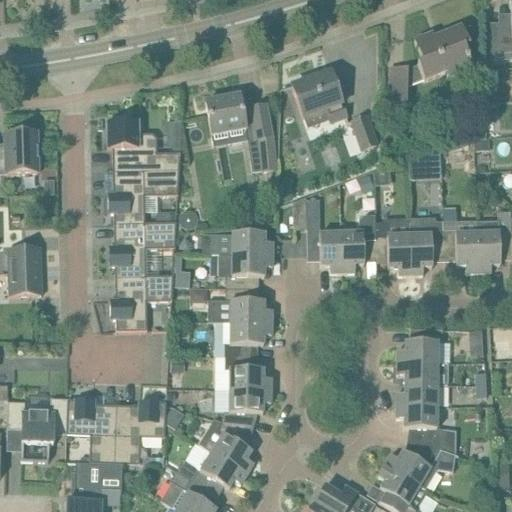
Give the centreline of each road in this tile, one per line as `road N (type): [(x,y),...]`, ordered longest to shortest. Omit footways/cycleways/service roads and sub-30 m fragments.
road 1 (residential): [(74,58),(85,364),(160,363)]
road 2 (tertiary): [(74,58),(312,0)]
road 3 (residential): [(313,443),(301,420),(302,328),(323,305),(361,306)]
road 4 (residential): [(313,443),(347,439),(357,428),(361,306)]
road 5 (residential): [(361,306),(511,305)]
